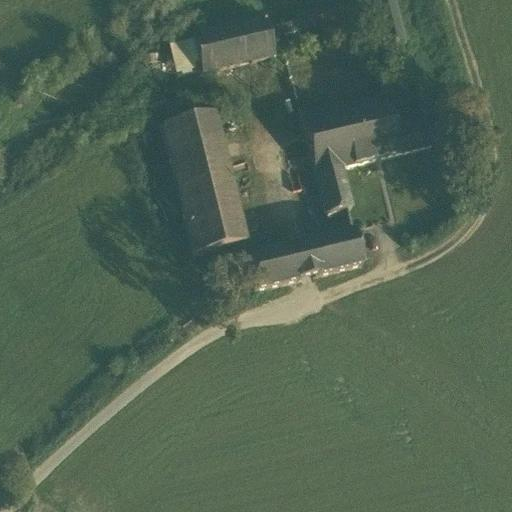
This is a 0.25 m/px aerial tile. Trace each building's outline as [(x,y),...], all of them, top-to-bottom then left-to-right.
[(390,0),(372,0),(368,1),(371,13),(381,52),(403,47),(390,0)] [(357,17),(371,13),(368,1),(354,4),(357,17)] [(297,31),(357,17),(354,4),(264,26),(267,39),(297,32),(297,31)] [(272,60),(267,39),(264,26),(263,22),(190,40),(199,78),(272,60)] [(326,115),(340,171),(431,148),(423,117),(399,123),(399,124),(392,126),(385,100),(326,115)] [(299,122),(323,218),(351,211),(340,171),(326,115),(299,122)] [(160,131),(192,260),(243,247),(232,201),(229,191),(211,118),(160,131)] [(229,191),(232,201),(238,200),(236,190),(229,191)] [(352,236),(305,247),(314,280),(360,269),(352,236)] [(299,284),(314,280),(305,247),(291,251),(299,284)] [(253,296),(299,284),(291,251),(245,262),(253,296)]
